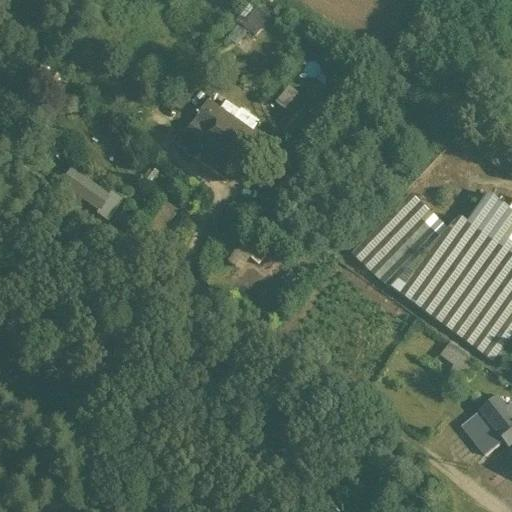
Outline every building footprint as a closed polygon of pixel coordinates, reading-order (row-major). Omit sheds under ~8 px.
[(254,4),(240,24),(258,37),(272,18),(254,4)] [(202,61),(198,67),(209,75),(213,70),(202,61)] [(198,67),(170,104),(182,112),(209,75),(198,67)] [(195,123),(185,136),(201,147),(202,145),(210,150),(200,163),(227,182),(258,136),(252,131),(236,120),(222,111),(209,102),(200,116),(199,115),(198,116),(199,117),(195,123)] [(222,111),(236,120),(241,113),(227,103),(222,111)] [(241,113),(236,120),(252,131),(259,120),(243,109),(241,113)] [(70,174),(59,189),(58,188),(51,196),(67,209),(75,198),(98,214),(96,217),(106,224),(121,203),(110,196),(107,200),(70,174)] [(390,290),(392,289),(449,229),(411,194),(352,255),(390,290)] [(489,195),(468,224),(511,256),(511,211),(489,195)] [(449,229),(392,289),(494,364),(511,340),(511,256),(468,224),(460,218),(449,229)] [(473,359),(453,344),(440,362),(460,377),(473,359)] [(481,414),(504,443),(509,449),(511,446),(511,414),(508,410),(498,398),(480,413),(481,414)] [(485,458),(504,443),(481,414),(462,429),(485,458)]
